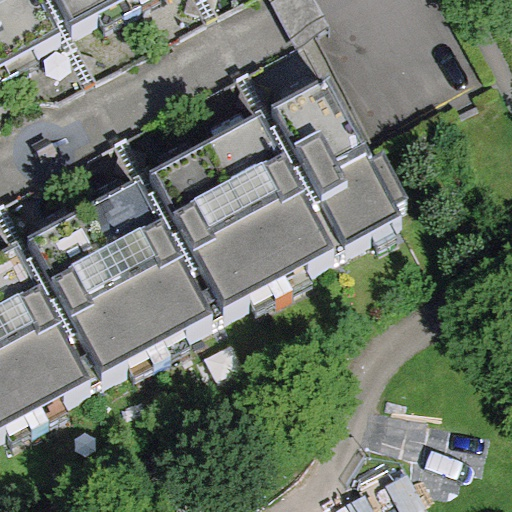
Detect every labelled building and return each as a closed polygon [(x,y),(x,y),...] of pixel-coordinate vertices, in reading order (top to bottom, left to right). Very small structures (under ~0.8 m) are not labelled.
[(0,0),(0,96),(120,33),(102,0),(0,0)] [(102,0),(120,33),(182,0),(102,0)] [(206,162),(280,294),(397,229),(324,97),(206,162)] [(280,294),(206,162),(82,231),(156,363),(280,294)] [(0,275),(0,378),(30,432),(156,363),(82,231),(0,275)] [(0,448),(30,432),(0,378),(0,448)]
